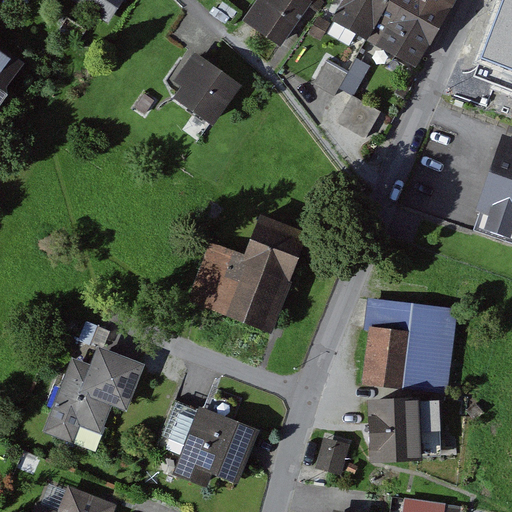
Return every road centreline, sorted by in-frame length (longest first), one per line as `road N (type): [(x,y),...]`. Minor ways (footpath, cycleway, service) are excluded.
road 1 (residential): [(276,511),(329,338),(469,0)]
road 2 (unknown): [(0,448),(165,511)]
